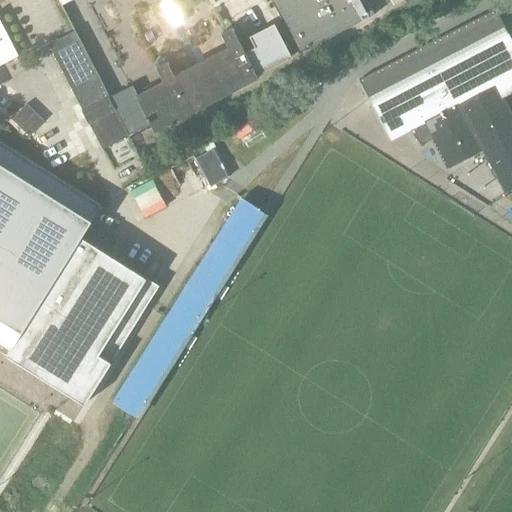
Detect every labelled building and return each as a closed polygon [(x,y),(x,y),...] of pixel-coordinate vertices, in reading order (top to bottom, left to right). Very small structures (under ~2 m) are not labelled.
[(271,0),(299,53),(374,14),(367,2),(371,0),(406,0),(271,0)] [(421,143),(432,138),(447,168),(483,150),(505,192),(511,188),(511,117),(502,98),(511,92),(511,41),(495,9),(359,79),(390,140),(410,130),(422,147),(423,146),(421,143)] [(0,64),(18,55),(0,20),(0,64)] [(69,33),(48,44),(82,109),(81,110),(82,111),(87,108),(93,119),(87,122),(88,123),(89,123),(102,149),(128,135),(150,123),(154,131),(258,77),(257,74),(291,56),(274,23),(250,36),(250,35),(239,41),(232,27),(221,33),(224,38),(229,47),(175,75),(167,61),(156,66),(159,72),(164,80),(137,94),(132,85),(128,87),(109,97),(74,31),(69,33)] [(26,104),(12,119),(29,136),(44,121),(26,104)] [(0,350),(20,363),(84,404),(159,285),(81,236),(96,212),(101,204),(43,168),(0,141),(0,350)] [(192,162),(206,190),(224,181),(209,153),(192,162)] [(144,350),(112,401),(115,403),(125,409),(131,413),(134,409),(259,209),(243,200),(241,198),(144,350)]
